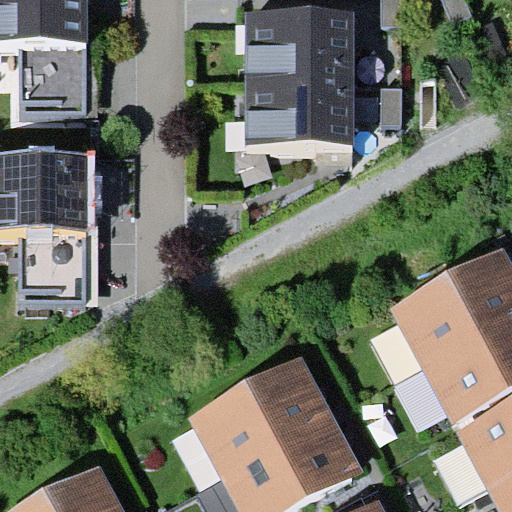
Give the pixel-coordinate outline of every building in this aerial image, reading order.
[(84,0),(0,0),(0,60),(19,61),(19,125),(99,125),(99,34),(85,34),(84,0)] [(402,0),(380,0),(381,32),(403,32),(402,0)] [(462,0),(440,0),(453,29),(471,21),(462,0)] [(352,28),(242,28),(242,161),(352,161),(352,28)] [(402,95),(381,95),(380,131),(401,132),(402,95)] [(83,174),(0,173),(0,248),(18,249),(18,313),(98,313),(98,222),(83,222),(83,174)] [(449,436),(511,402),(511,277),(503,261),(388,322),(449,436)] [(229,511),(312,511),(362,485),(300,369),(185,430),(229,511)] [(489,511),(511,511),(511,414),(454,446),(489,511)] [(115,511),(97,478),(34,511),(115,511)]
